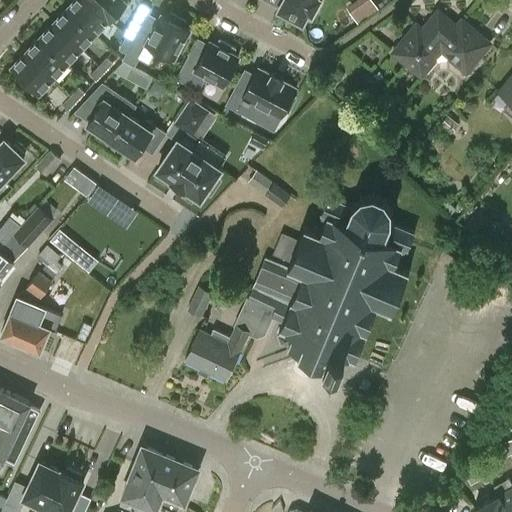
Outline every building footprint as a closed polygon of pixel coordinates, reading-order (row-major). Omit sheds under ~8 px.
[(94,35),(109,20),(89,0),(74,0),(67,8),(94,35)] [(89,0),(109,20),(110,22),(128,3),(124,0),(89,0)] [(283,0),(279,7),(278,9),(289,14),(288,17),(299,23),(300,20),(302,21),(308,11),(311,12),(317,0),(283,0)] [(356,21),(377,6),(372,0),(357,0),(347,7),(356,21)] [(94,35),(67,8),(54,22),(80,50),(94,35)] [(134,40),(129,50),(139,56),(149,61),(157,47),(175,57),(191,28),(184,24),(187,19),(170,10),(167,15),(162,12),(160,17),(151,34),(140,28),(134,40)] [(124,34),(127,36),(134,40),(140,28),(144,22),(142,21),(134,17),(130,23),(124,34)] [(416,24),(392,53),(421,76),(441,52),(448,58),(452,53),(470,68),(490,43),(461,19),(456,26),(446,17),(431,18),(422,29),(416,24)] [(67,64),(80,50),(54,22),(40,37),(67,64)] [(127,52),(129,50),(134,40),(127,36),(120,48),(127,52)] [(67,64),(40,37),(26,51),(54,78),(67,64)] [(189,54),(176,78),(199,90),(201,85),(206,77),(223,86),(225,87),(241,55),(234,51),(236,47),(220,38),(218,42),(209,37),(207,41),(198,58),(189,54)] [(39,93),(54,78),(26,51),(12,66),(27,81),(25,83),(34,92),(36,89),(39,93)] [(106,56),(98,65),(104,70),(112,61),(106,56)] [(123,61),(113,71),(125,77),(146,87),(152,76),(131,65),(123,61)] [(99,65),(90,74),(96,79),(104,71),(99,65)] [(236,88),(227,105),(260,121),(267,109),(281,116),(285,108),(288,110),(294,98),(291,96),(295,87),(257,67),(254,73),(244,92),(236,88)] [(511,75),(499,92),(510,101),(511,102),(511,75)] [(131,114),(137,105),(103,82),(81,105),(93,113),(87,123),(97,130),(95,132),(109,142),(131,114)] [(84,92),(78,86),(70,94),(77,100),(84,92)] [(70,94),(62,103),(69,109),(77,100),(70,94)] [(177,140),(158,168),(172,177),(184,186),(198,195),(202,189),(211,196),(222,178),(213,172),(218,165),(197,150),(195,149),(201,140),(195,136),(193,135),(195,133),(210,111),(191,97),(175,121),(186,129),(180,138),(179,137),(177,140)] [(141,120),(131,114),(109,142),(123,151),(125,149),(135,156),(142,145),(152,152),(166,132),(144,117),(141,120)] [(249,142),(263,149),(268,138),(254,131),(249,142)] [(5,138),(0,143),(0,181),(4,178),(6,176),(8,178),(17,169),(14,167),(24,157),(22,155),(24,153),(16,146),(14,147),(5,138)] [(51,148),(36,165),(47,174),(62,157),(51,148)] [(74,167),(64,178),(70,183),(73,179),(75,181),(81,172),(82,172),(75,166),(74,167)] [(268,177),(259,189),(282,206),(291,193),(268,177)] [(230,336),(213,328),(210,334),(241,349),(248,333),(255,336),(256,337),(264,334),(272,318),(277,320),(281,322),(279,327),(281,328),(276,333),(280,343),(287,343),(287,344),(288,345),(292,347),(297,349),(312,355),(339,366),(344,356),(353,360),(376,305),(391,312),(408,270),(394,263),(401,247),(407,250),(415,230),(391,221),(391,208),(384,198),(372,192),(360,195),(351,204),(328,194),(319,213),(325,216),(320,227),(315,225),(311,229),(304,226),(298,239),(281,232),(273,253),(290,260),(287,266),(265,256),(252,286),(249,292),(234,325),(235,326),(230,336)] [(21,225),(14,233),(28,245),(53,217),(39,205),(37,204),(35,202),(27,210),(30,212),(31,214),(26,219),(21,225)] [(473,212),(465,225),(480,235),(488,222),(473,212)] [(0,242),(3,238),(6,241),(14,233),(21,225),(26,219),(19,214),(18,216),(15,219),(10,216),(0,228),(0,242)] [(26,286),(41,296),(65,263),(58,259),(64,250),(50,239),(37,257),(46,263),(41,270),(39,269),(26,286)] [(0,286),(2,285),(0,283),(0,279),(15,261),(14,260),(0,247),(0,286)] [(199,285),(188,309),(202,316),(213,292),(199,285)] [(16,293),(10,310),(1,331),(0,333),(0,334),(39,351),(49,328),(55,330),(61,313),(36,301),(38,297),(24,288),(18,294),(16,293)] [(241,349),(210,334),(199,328),(183,359),(225,380),(236,357),(241,349)] [(0,458),(3,460),(3,459),(30,402),(31,401),(3,388),(0,394),(0,458)] [(511,399),(503,409),(511,416),(511,399)] [(494,485),(498,494),(473,508),(475,511),(511,511),(511,436),(506,439),(511,451),(511,483),(509,477),(494,485)] [(142,444),(121,495),(117,506),(133,511),(145,511),(148,506),(156,509),(158,504),(162,493),(155,490),(159,481),(163,471),(156,468),(163,453),(142,444)] [(198,467),(163,453),(156,468),(163,471),(159,481),(188,492),(198,467)] [(28,486),(21,500),(41,510),(60,470),(40,461),(28,486)] [(60,470),(41,510),(46,511),(68,511),(83,480),(79,478),(81,474),(67,468),(65,472),(61,470),(60,470)] [(188,492),(159,481),(155,490),(162,493),(158,504),(176,511),(180,500),(184,502),(188,492)] [(5,502),(0,511),(17,511),(20,508),(17,507),(5,502)]
